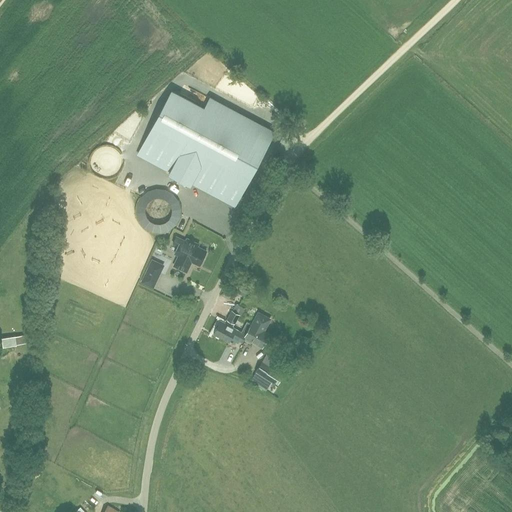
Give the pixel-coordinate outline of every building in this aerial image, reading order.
[(170,91),(137,155),(170,172),(168,175),(190,186),(191,184),(234,206),(274,132),(262,126),(220,104),(208,98),(203,108),(170,91)] [(176,238),(173,245),(179,247),(175,255),(179,257),(174,267),(187,273),(192,262),(200,266),(206,252),(197,248),(199,245),(187,240),(186,243),(176,238)] [(153,287),(156,280),(146,275),(142,282),(153,287)] [(243,289),(230,282),(227,287),(237,292),(240,294),(243,289)] [(251,324),(247,322),(241,332),(236,329),(230,326),(230,324),(233,326),(234,324),(239,315),(241,316),(244,309),(236,304),(225,323),(221,321),(214,334),(229,342),(232,337),(242,343),(245,338),(244,337),(251,324)] [(255,319),(266,325),(269,319),(258,313),(255,319)] [(263,331),(266,325),(255,319),(252,325),(251,324),(244,337),(245,338),(262,347),(269,350),(272,344),(275,339),(274,336),(269,334),(263,331)] [(28,343),(27,335),(21,336),(15,336),(1,338),(3,347),(16,345),(22,344),(28,343)] [(255,372),(255,374),(256,375),(273,384),(274,385),(275,384),(281,375),(282,373),(272,367),(273,365),(275,361),(266,355),(255,372)]
